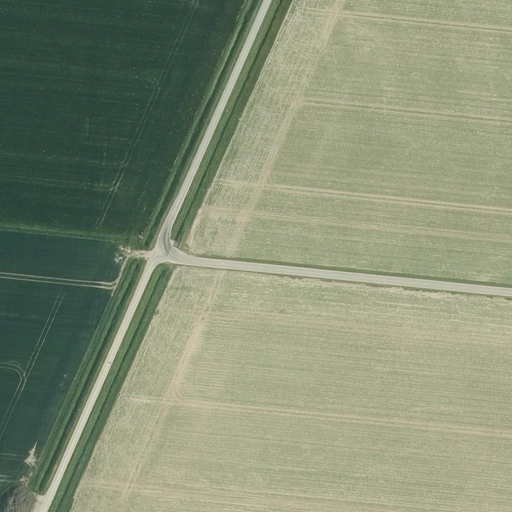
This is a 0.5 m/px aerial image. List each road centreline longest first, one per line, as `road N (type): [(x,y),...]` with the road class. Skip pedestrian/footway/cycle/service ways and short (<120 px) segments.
road 1 (unclassified): [(157,254),(511,294)]
road 2 (unclassified): [(44,511),(157,254)]
road 3 (unclassified): [(157,254),(268,0)]
